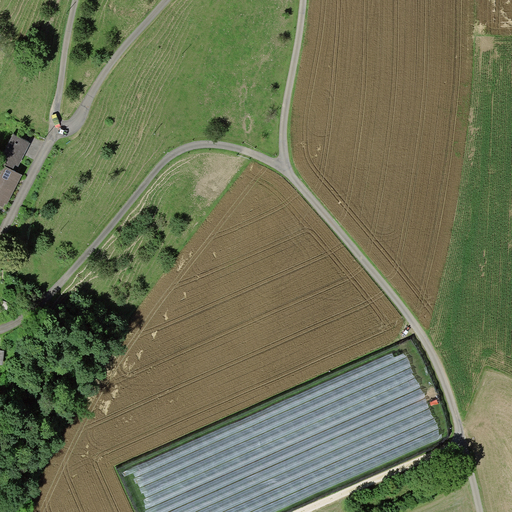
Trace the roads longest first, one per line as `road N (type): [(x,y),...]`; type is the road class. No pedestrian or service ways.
road 1 (residential): [(479,511),(429,350),(284,168)]
road 2 (unclassified): [(284,168),(233,147),(179,150),(58,286),(0,330)]
road 3 (residential): [(58,132),(74,127),(98,81),(166,0)]
road 4 (track): [(303,511),(462,440)]
road 5 (residential): [(303,0),(284,168)]
road 6 (residential): [(74,0),(52,120),(58,132)]
road 7 (unclassified): [(0,238),(58,132)]
